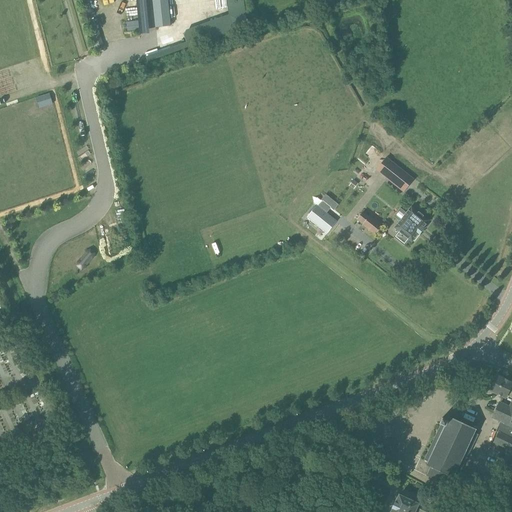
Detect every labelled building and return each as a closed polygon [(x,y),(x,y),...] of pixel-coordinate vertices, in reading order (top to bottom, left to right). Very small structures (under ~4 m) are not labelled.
[(96,52),(104,49),(97,29),(89,32),(96,52)] [(36,99),(39,110),(53,106),(50,95),(36,99)] [(413,180),(386,159),(376,170),(404,192),(413,180)] [(317,206),(308,217),(327,233),(335,222),(324,212),(329,206),(333,210),(337,205),(331,200),(326,195),(322,200),(323,201),(318,207),(317,206)] [(428,221),(411,207),(395,228),(399,231),(394,237),(404,245),(408,239),(412,241),(418,233),(419,234),(420,233),(419,232),(421,230),(422,230),(423,230),(422,229),(428,221)] [(369,216),(369,217),(363,212),(357,220),(363,224),(362,225),(375,235),(382,226),(369,216)] [(511,382),(497,376),(490,391),(506,398),(507,395),(511,397),(511,405),(511,408),(500,403),(493,417),(502,421),(497,431),(499,432),(494,442),(510,450),(505,460),(511,463),(511,386),(511,384),(511,382)] [(453,477),(454,474),(458,476),(477,434),(474,432),(475,429),(448,416),(446,419),(441,417),(438,423),(439,424),(423,459),(427,461),(425,465),(430,467),(426,476),(444,484),(448,475),(453,477)] [(391,507),(392,507),(390,511),(414,511),(415,511),(416,511),(426,511),(428,509),(418,504),(398,494),(395,502),(394,502),(391,507)] [(491,501),(485,511),(496,511),(499,506),(491,501)]
